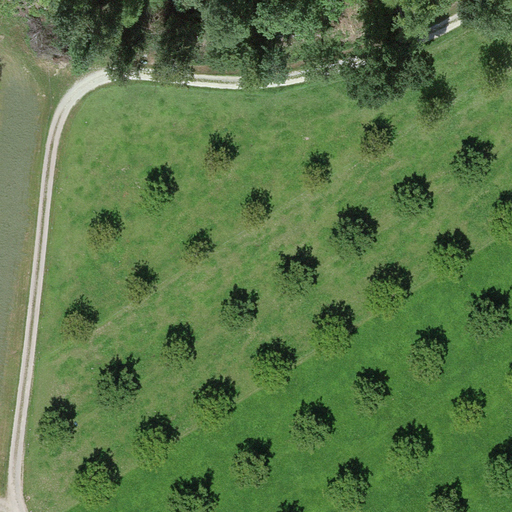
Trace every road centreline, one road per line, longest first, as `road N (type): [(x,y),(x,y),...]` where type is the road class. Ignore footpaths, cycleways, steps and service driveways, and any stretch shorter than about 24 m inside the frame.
road 1 (track): [(14,509),(53,139),(69,99),(87,83),(134,73),(276,81),(345,65)]
road 2 (track): [(485,0),(416,39),(345,65)]
